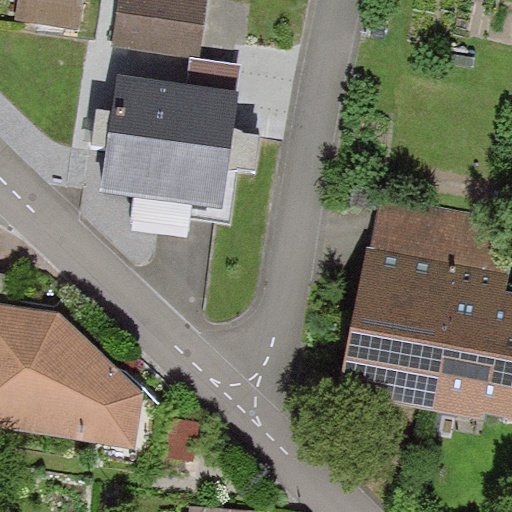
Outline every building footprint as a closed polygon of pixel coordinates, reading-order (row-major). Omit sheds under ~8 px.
[(85,0),(18,0),(16,22),(82,30),(85,0)] [(207,0),(119,0),(114,48),(200,59),(207,0)] [(239,96),(119,79),(112,133),(103,197),(222,214),(239,96)] [(511,273),(511,213),(384,190),(374,245),(369,244),(341,392),(486,419),(488,410),(511,414),(511,290),(509,290),(511,273)] [(60,316),(0,306),(0,429),(136,451),(143,396),(60,316)]
